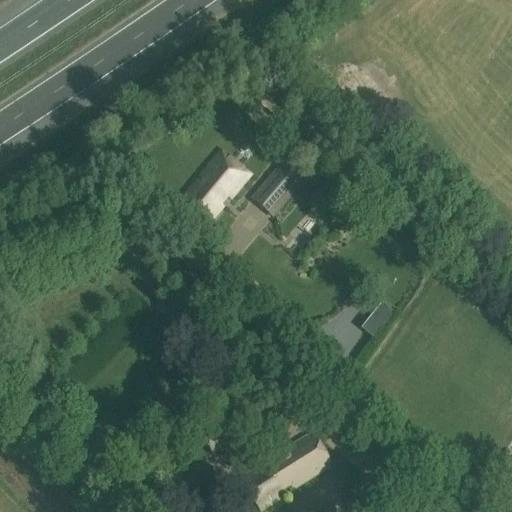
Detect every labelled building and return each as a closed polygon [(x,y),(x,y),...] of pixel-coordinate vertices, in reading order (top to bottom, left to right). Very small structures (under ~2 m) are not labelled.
[(221,152),(182,199),(211,222),(250,176),(221,152)] [(302,185),(280,166),(250,200),(272,220),(302,185)] [(315,223),(299,229),(305,246),(321,239),(315,223)] [(220,423),(198,438),(212,458),(234,443),(220,423)] [(260,511),(332,465),(312,433),(239,479),(260,511)] [(351,511),(331,483),(291,511),(351,511)]
